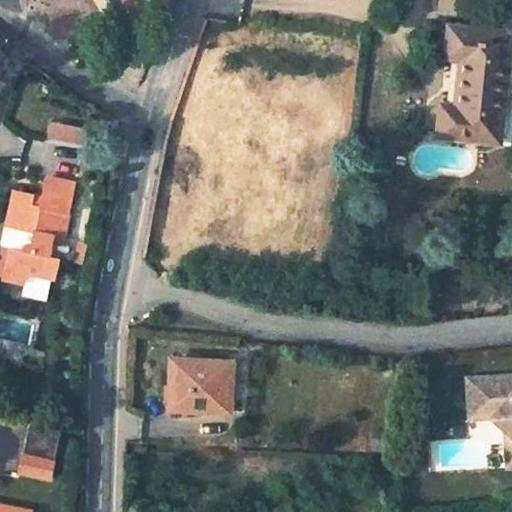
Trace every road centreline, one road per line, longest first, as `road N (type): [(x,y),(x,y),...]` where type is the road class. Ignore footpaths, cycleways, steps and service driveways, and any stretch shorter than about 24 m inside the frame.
road 1 (unknown): [(119,257),(166,294),(261,318),(393,334),(511,326)]
road 2 (secondary): [(153,119),(119,257),(98,511)]
road 3 (residential): [(153,119),(22,34)]
road 4 (secondary): [(189,0),(153,119)]
